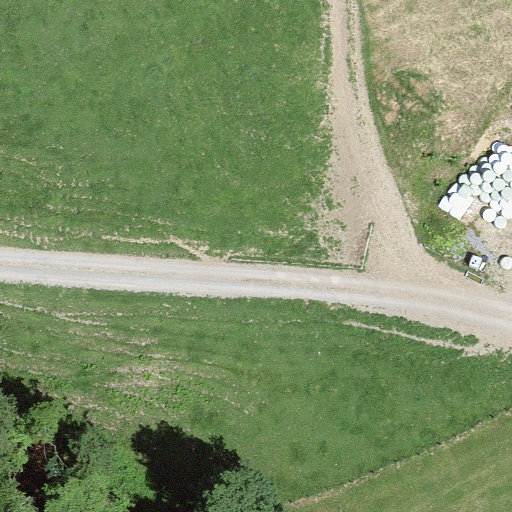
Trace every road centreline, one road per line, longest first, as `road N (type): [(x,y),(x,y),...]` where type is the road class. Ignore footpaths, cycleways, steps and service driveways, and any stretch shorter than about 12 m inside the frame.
road 1 (track): [(0,260),(404,291),(511,329)]
road 2 (track): [(404,291),(345,0)]
